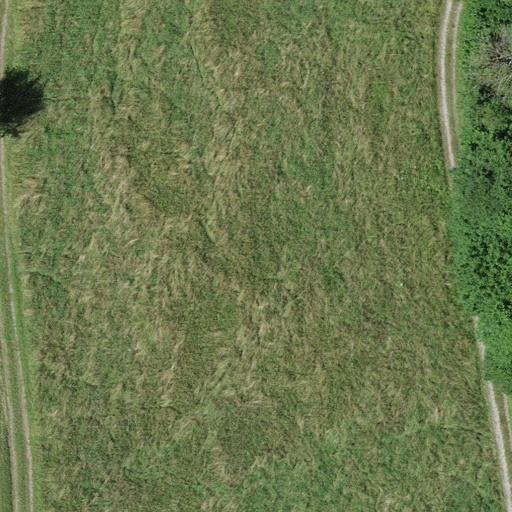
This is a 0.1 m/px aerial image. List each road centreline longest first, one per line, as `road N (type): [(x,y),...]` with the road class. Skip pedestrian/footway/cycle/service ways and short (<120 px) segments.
road 1 (track): [(511,446),(456,129),(453,50),(461,0)]
road 2 (track): [(27,511),(0,217)]
